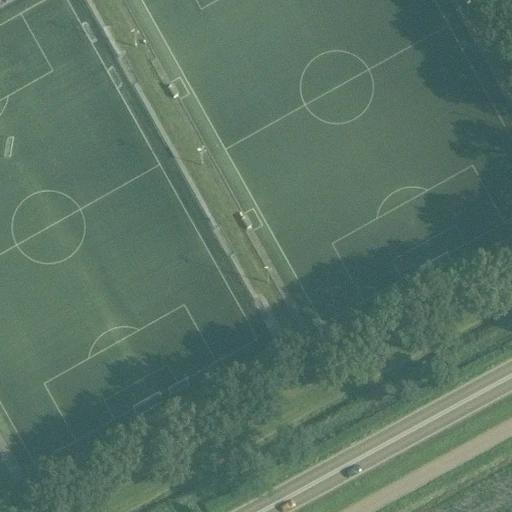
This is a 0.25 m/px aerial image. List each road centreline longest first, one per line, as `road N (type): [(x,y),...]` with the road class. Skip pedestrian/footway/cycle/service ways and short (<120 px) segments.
road 1 (trunk): [(511,381),(275,511)]
road 2 (unclassified): [(511,432),(364,511)]
